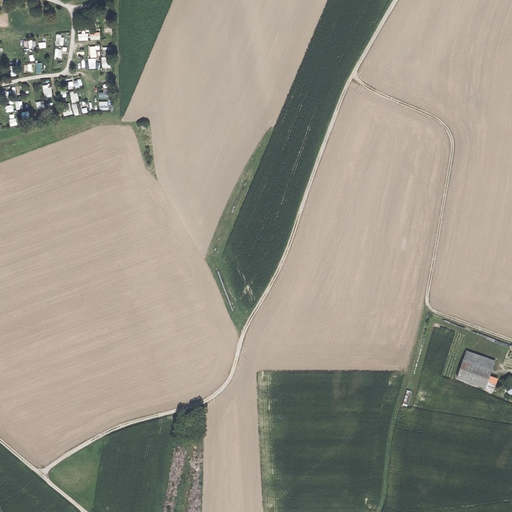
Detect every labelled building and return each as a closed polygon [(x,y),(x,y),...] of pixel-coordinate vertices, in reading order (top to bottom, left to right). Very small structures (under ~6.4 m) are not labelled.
[(103,39),(112,38),(111,27),(102,27),(103,39)] [(56,45),(64,45),(64,37),(61,37),(61,34),(56,34),(56,45)] [(90,46),(91,57),(97,57),(96,50),(100,49),(100,45),(90,46)] [(103,47),(103,55),(112,54),(112,47),(103,47)] [(89,69),(97,68),(96,57),(88,58),(89,69)] [(102,68),(111,67),(110,57),(102,57),(102,68)] [(24,66),(25,70),(29,70),(29,73),(35,73),(35,63),(28,64),(28,66),(24,66)] [(47,84),(43,85),(44,97),(53,96),(51,87),(48,87),(47,84)] [(76,90),(69,92),(72,102),(79,100),(76,90)] [(43,100),(36,102),(38,110),(45,108),(43,100)] [(99,110),(109,110),(108,101),(99,101),(99,110)] [(87,107),(81,108),(80,102),(72,104),(75,115),(88,112),(87,107)] [(461,358),(454,377),(483,387),(490,368),(461,358)] [(511,396),(511,375),(509,375),(503,394),(511,396)] [(403,405),(408,406),(412,391),(407,389),(403,405)]
